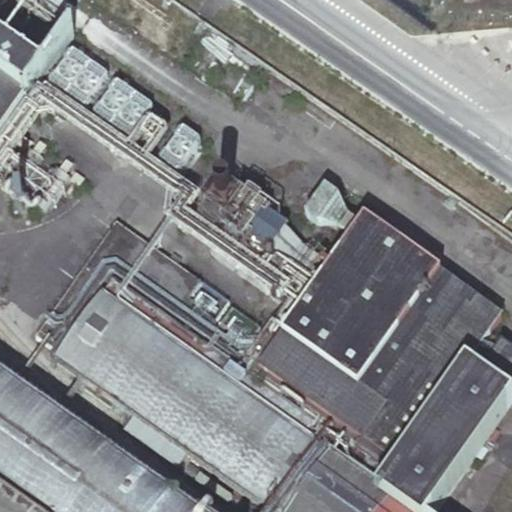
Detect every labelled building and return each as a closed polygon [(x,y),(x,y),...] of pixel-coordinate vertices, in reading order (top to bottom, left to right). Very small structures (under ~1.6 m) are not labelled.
[(31,0),(0,0),(0,161),(23,129),(87,39),(68,26),(31,0)] [(120,83),(85,58),(63,91),(97,115),(120,83)] [(165,114),(130,89),(107,122),(142,147),(165,114)] [(212,148),(195,136),(172,168),(190,180),(212,148)] [(470,213),(460,227),(485,245),(496,231),(470,213)] [(499,345),(511,328),(374,232),(271,378),(287,389),(316,410),(388,460),(440,388),(476,414),(492,392),(475,380),(499,345)] [(416,511),(373,481),(388,460),(316,410),(287,389),(271,378),(240,355),(258,330),(183,278),(191,266),(151,239),(73,351),(98,370),(94,378),(197,450),(285,511),(190,511),(185,509),(77,434),(0,379),(0,494),(10,501),(1,511),(416,511)] [(206,276),(191,266),(183,278),(258,330),(266,318),(216,284),(220,277),(209,270),(206,276)] [(440,388),(388,460),(373,481),(416,511),(455,511),(511,432),(511,406),(492,392),(476,414),(440,388)] [(0,494),(0,511),(1,511),(10,501),(0,494)]
